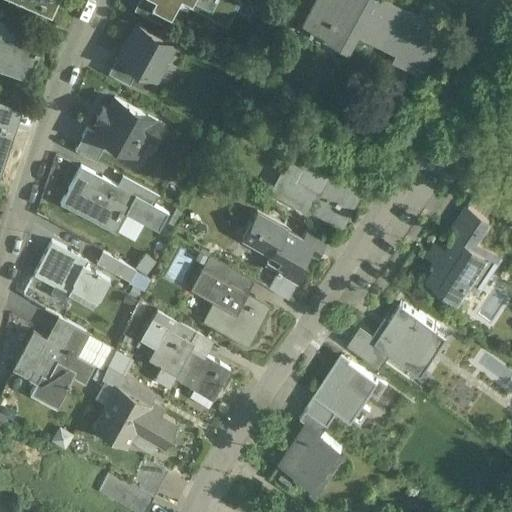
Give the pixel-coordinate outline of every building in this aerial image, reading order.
[(169,8),(153,0),(134,0),(133,2),(163,19),(169,8)] [(153,0),(169,8),(173,0),(199,0),(219,11),(224,0),(153,0)] [(314,0),(302,23),(313,29),(316,24),(351,44),(359,30),(397,51),(419,11),(398,0),(314,0)] [(453,18),(424,2),(419,11),(397,51),(396,53),(425,69),(453,18)] [(15,19),(0,12),(0,26),(11,31),(15,19)] [(136,67),(157,78),(177,41),(136,19),(116,56),(136,67)] [(38,46),(9,35),(11,31),(0,26),(0,61),(28,72),(38,46)] [(130,78),(136,67),(116,56),(110,66),(130,78)] [(161,118),(113,92),(107,103),(102,100),(95,113),(100,115),(95,126),(94,127),(107,134),(129,146),(140,127),(152,134),(161,118)] [(13,100),(0,95),(0,108),(9,111),(13,100)] [(9,111),(0,108),(0,154),(6,138),(7,139),(13,123),(6,121),(9,111)] [(107,134),(94,127),(95,126),(86,121),(74,143),(95,155),(107,134)] [(362,187),(329,169),(329,170),(304,156),(299,164),(291,178),(315,191),(308,204),(310,204),(343,222),(362,187)] [(116,180),(80,160),(60,197),(83,209),(85,205),(111,219),(115,213),(116,214),(121,205),(122,205),(120,204),(123,198),(129,202),(135,190),(116,180)] [(315,191),(291,178),(299,164),(290,160),(274,189),(308,208),(310,204),(308,204),(315,191)] [(158,189),(122,170),(116,180),(135,190),(152,199),(158,189)] [(152,199),(135,190),(129,202),(123,198),(120,204),(122,205),(121,205),(158,225),(168,207),(152,199)] [(489,205),(475,195),(469,204),(486,215),(491,209),(489,205)] [(469,204),(468,203),(454,224),(461,229),(475,238),(476,237),(489,217),(486,215),(469,204)] [(302,233),(290,227),(291,226),(284,223),(285,222),(256,206),(241,232),(270,248),(265,257),(275,263),(275,264),(278,266),(269,282),(287,292),(312,247),(320,251),(323,245),(302,233)] [(330,234),(308,222),(302,233),(323,245),(330,234)] [(461,229),(448,248),(440,242),(431,255),(439,261),(428,277),(457,296),(467,282),(469,279),(467,278),(486,251),(472,243),(475,238),(461,229)] [(86,255),(51,236),(34,267),(54,278),(56,275),(69,282),(71,283),(74,277),(99,290),(108,274),(98,268),(99,267),(95,265),(94,266),(83,260),(86,255)] [(501,253),(476,237),(475,238),(472,243),(486,251),(467,278),(469,279),(467,282),(477,288),(501,253)] [(121,256),(102,245),(95,256),(115,267),(121,256)] [(135,263),(121,256),(115,267),(129,274),(135,263)] [(223,273),(200,261),(189,281),(215,296),(205,315),(211,319),(213,321),(212,323),(214,324),(216,322),(218,323),(247,339),(269,298),(246,286),(223,273)] [(253,274),(230,261),(223,273),(246,286),(253,274)] [(99,290),(74,277),(71,283),(69,282),(67,287),(92,301),(97,290),(98,291),(99,290)] [(447,329),(400,297),(390,314),(385,311),(373,328),(360,319),(348,339),(381,361),(391,346),(422,367),(447,329)] [(229,361),(190,339),(191,336),(192,336),(192,335),(171,323),(176,314),(156,302),(139,331),(153,340),(147,351),(158,357),(157,359),(158,360),(153,370),(167,378),(172,369),(212,391),(229,361)] [(84,322),(63,310),(56,323),(62,326),(78,334),(84,322)] [(198,326),(176,314),(171,323),(192,335),(198,326)] [(62,326),(57,336),(45,329),(45,328),(32,321),(11,359),(13,360),(27,368),(28,369),(32,361),(45,369),(39,381),(57,391),(54,397),(55,398),(66,378),(68,379),(70,375),(68,374),(72,368),(83,375),(94,356),(72,344),(78,334),(62,326)] [(118,351),(111,347),(106,357),(113,360),(118,351)] [(388,380),(342,349),(316,389),(340,405),(361,420),(371,406),(364,401),(372,390),(378,394),(388,380)] [(113,360),(106,357),(100,370),(114,377),(103,396),(108,399),(105,404),(99,415),(123,428),(129,417),(163,436),(176,413),(160,404),(162,401),(145,391),(150,381),(113,360)] [(328,417),(304,401),(298,411),(306,417),(321,427),(328,417)] [(321,427),(306,417),(280,456),(316,480),(326,465),(321,461),(330,448),(335,451),(342,441),(321,427)] [(167,463),(142,450),(135,462),(160,475),(167,463)] [(135,462),(114,451),(107,465),(153,489),(160,475),(135,462)] [(107,465),(107,464),(97,483),(143,508),(153,489),(107,465)]
